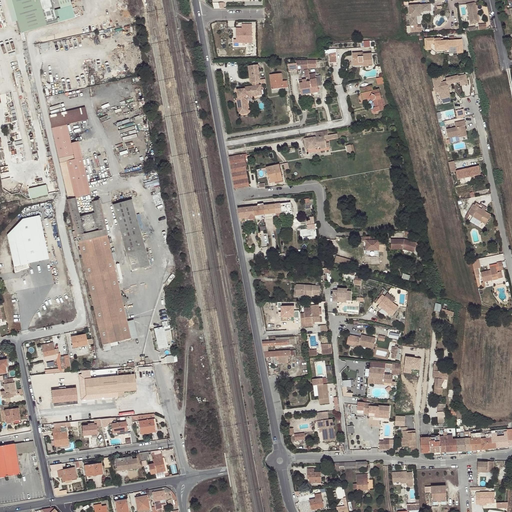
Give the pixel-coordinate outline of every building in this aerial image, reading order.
[(46,25),(38,0),(10,0),(19,33),(24,32),(46,25)] [(77,17),(72,0),(60,0),(63,8),(58,9),(61,21),(77,17)] [(474,3),(466,4),(470,24),(478,23),(474,3)] [(431,10),(430,4),(409,5),(411,32),(422,31),(421,26),(417,27),(417,16),(421,15),(420,11),(431,10)] [(236,46),(254,46),(255,23),(244,23),(244,27),(236,27),(236,46)] [(435,38),(425,39),(425,44),(431,44),(435,44),(435,51),(449,50),(449,48),(457,47),(457,53),(463,53),(462,40),(443,41),(440,41),(440,39),(435,39),(435,38)] [(352,53),(353,63),(363,62),(363,65),(363,66),(368,66),(368,64),(372,64),(372,53),(363,54),(363,52),(352,53)] [(307,65),(306,60),(295,60),(296,63),(288,64),(289,71),(297,70),(297,68),(296,65),(307,65)] [(259,80),(257,64),(247,65),(250,82),(251,82),(252,85),(244,86),(244,88),(241,88),(241,91),(240,93),(237,94),(237,97),(236,97),(238,113),(248,112),(246,99),(248,96),(257,95),(256,90),(259,89),(258,84),(257,81),(259,80)] [(281,73),(270,74),(271,89),(287,87),(287,80),(282,81),(281,73)] [(312,92),(312,93),(319,91),(318,85),(322,84),(320,75),(316,76),(315,73),(309,74),(309,77),(310,82),(312,92)] [(460,85),(468,83),(466,74),(458,75),(458,74),(446,77),(447,80),(441,82),(434,83),(436,92),(439,91),(441,98),(450,96),(447,84),(459,81),(460,85)] [(301,95),(312,93),(312,92),(310,82),(306,82),(306,79),(298,80),(301,95)] [(372,86),(360,88),(362,100),(370,98),(370,99),(371,100),(372,100),(373,100),(375,107),(374,107),(374,108),(373,108),(373,109),(373,111),(374,111),(374,112),(383,110),(379,89),(373,91),(372,86)] [(49,116),(52,127),(67,124),(88,119),(85,107),(49,116)] [(456,128),(446,129),(448,138),(459,136),(459,138),(467,136),(464,126),(466,126),(465,120),(455,123),(456,128)] [(67,124),(52,127),(102,345),(131,339),(116,276),(108,240),(98,198),(92,200),(87,180),(78,141),(71,143),(67,124)] [(316,137),(305,139),(306,149),(317,148),(316,146),(320,145),(320,147),(320,149),(326,148),(324,140),(326,139),(338,137),(337,134),(328,135),(327,131),(315,133),(316,137)] [(243,154),(228,156),(232,177),(234,189),(249,186),(246,167),(243,154)] [(269,183),(275,182),(283,180),(279,164),(266,167),(269,183)] [(479,166),(456,171),(458,179),(464,178),(479,175),(481,174),(479,166)] [(464,178),(465,183),(480,180),(479,175),(464,178)] [(48,184),(30,188),(32,198),(50,194),(48,184)] [(132,200),(113,205),(131,270),(150,265),(132,200)] [(275,213),(276,218),(281,218),(281,214),(280,213),(285,212),(286,214),(292,213),(291,202),(286,203),(286,201),(279,201),(279,203),(273,204),(274,213),(275,213)] [(274,213),(273,204),(264,205),(263,203),(254,204),(254,206),(252,206),(254,216),(255,216),(255,219),(259,218),(259,215),(271,214),(274,213)] [(485,224),(491,215),(485,211),(479,207),(480,205),(476,203),(469,214),(485,224)] [(237,208),(239,218),(244,217),(250,217),(250,219),(250,220),(255,220),(255,219),(255,216),(254,216),(252,206),(250,206),(250,205),(246,205),(246,207),(237,208)] [(49,258),(39,215),(23,219),(8,235),(15,271),(21,270),(21,269),(28,267),(27,263),(49,258)] [(317,237),(316,229),(301,229),(302,238),(317,237)] [(370,239),(370,250),(383,250),(383,239),(370,239)] [(391,239),(391,249),(403,249),(414,252),(417,242),(404,239),(391,239)] [(478,259),(472,260),(474,269),(478,268),(480,268),(478,259)] [(488,272),(488,270),(480,272),(483,282),(484,282),(493,280),(492,278),(498,276),(498,278),(503,278),(501,271),(497,272),(495,266),(490,267),(490,270),(491,271),(488,272)] [(312,294),(320,295),(320,286),(296,284),(295,295),(312,296),(312,294)] [(346,298),(346,301),(351,301),(351,291),(347,291),(347,289),(337,288),(337,290),(333,290),(333,300),(337,300),(338,297),(346,298)] [(382,293),(376,300),(379,303),(382,305),(381,306),(391,314),(398,306),(382,293)] [(311,308),(304,309),(304,314),(300,314),(301,324),(312,322),(319,322),(320,322),(319,319),(318,306),(311,307),(311,308)] [(164,327),(154,329),(159,349),(168,347),(164,327)] [(71,337),(73,346),(77,345),(77,347),(88,345),(86,334),(71,337)] [(376,338),(362,335),(361,337),(356,336),(354,347),(359,348),(360,346),(374,349),(376,338)] [(290,344),(289,340),(280,340),(280,338),(275,338),(275,341),(262,342),(263,346),(275,345),(275,348),(280,348),(280,345),(290,345),(290,344)] [(56,354),(54,349),(53,342),(41,345),(43,357),(44,357),(45,361),(57,359),(56,354)] [(309,346),(306,346),(307,356),(317,355),(317,350),(310,351),(309,348),(309,346)] [(395,346),(392,357),(399,359),(402,348),(395,346)] [(290,356),(290,350),(264,352),(265,358),(278,357),(278,361),(287,360),(287,356),(290,356)] [(70,368),(68,355),(59,356),(60,364),(61,369),(66,369),(70,368)] [(422,374),(424,357),(407,356),(405,373),(422,374)] [(442,379),(448,380),(449,367),(445,367),(445,371),(445,373),(440,373),(440,371),(440,366),(438,365),(438,362),(434,362),(433,378),(435,379),(437,379),(436,383),(435,382),(434,394),(442,395),(442,388),(441,388),(442,379)] [(61,369),(60,364),(58,364),(59,370),(53,371),(53,369),(45,370),(46,374),(66,371),(66,369),(61,369)] [(386,375),(386,369),(371,368),(369,383),(385,384),(385,382),(393,383),(394,375),(386,375)] [(118,397),(118,396),(118,392),(124,391),(137,390),(135,374),(129,374),(129,371),(125,372),(125,370),(93,373),(93,370),(84,371),(84,378),(79,379),(81,400),(104,398),(105,398),(113,398),(117,397),(118,397)] [(14,382),(13,378),(4,379),(5,384),(4,384),(5,392),(1,392),(2,396),(4,395),(4,399),(11,398),(10,396),(10,393),(16,392),(15,382),(14,382)] [(319,405),(329,404),(327,384),(322,385),(321,379),(311,380),(312,386),(317,386),(317,390),(318,390),(318,392),(318,393),(319,405)] [(344,380),(345,396),(355,396),(354,392),(349,392),(349,386),(353,386),(353,379),(344,380)] [(375,407),(375,404),(366,404),(365,414),(370,415),(370,417),(376,418),(376,414),(379,414),(379,416),(390,417),(391,407),(380,406),(380,408),(375,407)] [(437,412),(445,412),(445,407),(446,404),(437,404),(437,412)] [(7,424),(12,423),(12,421),(13,421),(20,420),(18,408),(1,410),(3,421),(6,421),(7,424)] [(322,432),(323,441),(335,440),(333,426),(329,426),(329,420),(327,420),(326,412),(317,413),(318,421),(317,421),(318,428),(319,428),(322,428),(322,432)] [(438,423),(444,422),(444,417),(445,417),(445,412),(437,412),(438,423)] [(155,419),(154,414),(146,414),(132,416),(133,420),(146,418),(146,420),(139,421),(141,434),(145,434),(145,431),(150,430),(150,433),(156,432),(155,426),(154,419),(155,419)] [(398,426),(408,426),(408,415),(398,415),(398,426)] [(102,424),(102,427),(108,426),(108,423),(112,422),(111,418),(101,419),(102,424)] [(101,419),(94,420),(94,425),(93,425),(93,423),(90,423),(90,425),(82,426),(83,436),(91,435),(91,436),(93,438),(96,437),(98,436),(97,425),(102,424),(101,419)] [(119,435),(126,434),(125,431),(128,431),(126,422),(111,424),(112,433),(118,432),(119,435)] [(66,427),(59,428),(52,429),(55,447),(60,446),(60,448),(69,447),(66,427)] [(416,446),(415,430),(403,431),(403,438),(401,438),(402,443),(403,443),(404,446),(416,446)] [(471,446),(472,451),(481,450),(481,439),(480,433),(472,434),(472,431),(470,431),(469,431),(470,446),(471,446)] [(481,439),(481,450),(497,448),(496,443),(492,443),(491,438),(491,431),(489,431),(489,434),(485,434),(485,438),(481,439)] [(420,438),(421,453),(430,453),(429,437),(429,436),(429,433),(424,433),(425,438),(420,438)] [(508,446),(511,446),(511,439),(508,441),(507,433),(505,433),(505,436),(500,436),(500,434),(499,433),(496,434),(495,434),(496,437),(491,438),(492,443),(496,443),(497,448),(508,447),(508,446)] [(445,440),(445,452),(457,451),(456,439),(452,439),(452,435),(447,435),(447,440),(445,440)] [(430,453),(440,452),(439,437),(429,437),(430,453)] [(456,439),(457,451),(466,451),(465,438),(456,439)] [(381,449),(391,448),(390,439),(385,439),(385,440),(380,440),(381,449)] [(34,441),(0,446),(0,485),(21,482),(16,454),(36,451),(34,441)] [(148,452),(141,453),(142,461),(150,459),(148,452)] [(154,464),(148,465),(151,474),(166,471),(162,453),(152,456),(154,464)] [(115,459),(117,470),(123,469),(123,470),(134,468),(132,459),(132,456),(115,459)] [(477,462),(477,472),(490,473),(490,470),(493,470),(493,462),(492,461),(488,461),(487,462),(477,462)] [(89,462),(84,463),(86,476),(103,474),(102,463),(100,463),(100,462),(96,462),(96,464),(89,465),(89,462)] [(61,464),(50,465),(52,472),(57,471),(58,475),(61,474),(61,477),(63,482),(67,481),(66,479),(71,478),(71,480),(77,478),(74,467),(63,470),(61,464)] [(307,469),(307,477),(309,477),(309,479),(309,483),(321,483),(320,472),(314,473),(313,469),(307,469)] [(407,472),(392,473),(393,483),(396,482),(396,474),(403,473),(403,474),(407,474),(406,473),(407,473),(407,472)] [(403,473),(396,474),(396,482),(400,482),(401,484),(407,483),(407,487),(413,487),(412,472),(407,473),(406,473),(407,474),(403,474),(403,473)] [(357,489),(357,490),(368,490),(367,474),(357,475),(357,484),(353,484),(353,489),(357,489)] [(446,500),(446,486),(425,487),(425,492),(431,492),(431,501),(446,500)] [(164,487),(148,490),(149,496),(153,495),(155,504),(153,505),(154,507),(152,508),(152,511),(157,511),(157,510),(162,508),(162,505),(166,504),(164,491),(169,490),(169,489),(167,488),(166,487),(164,487)] [(479,496),(475,496),(476,504),(480,504),(486,504),(494,503),(493,492),(479,493),(479,496)] [(314,495),(315,497),(315,499),(310,500),(309,500),(311,509),(323,507),(321,494),(314,495)] [(146,497),(135,499),(137,511),(148,511),(148,508),(149,508),(147,502),(150,501),(150,498),(147,499),(146,497)] [(337,507),(338,510),(348,508),(346,497),(343,498),(344,505),(337,507)] [(116,511),(128,511),(126,500),(115,502),(116,511)]
